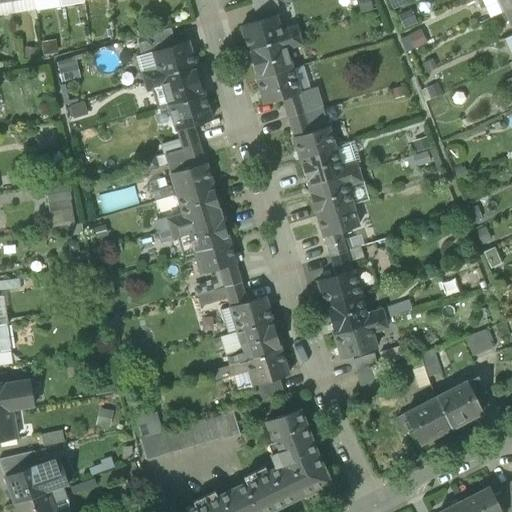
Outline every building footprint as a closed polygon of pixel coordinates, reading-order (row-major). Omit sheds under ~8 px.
[(0,16),(13,15),(10,0),(8,0),(0,1),(0,16)] [(10,0),(13,15),(36,11),(34,0),(10,0)] [(34,0),(36,11),(37,14),(61,11),(60,7),(58,0),(34,0)] [(281,7),(279,0),(262,0),(255,3),(258,13),(281,7)] [(511,0),(498,0),(504,12),(511,8),(511,0)] [(241,26),(249,51),(283,40),(280,31),(275,15),(241,26)] [(280,31),(283,40),(299,35),(296,26),(280,31)] [(136,38),(141,56),(153,53),(153,52),(175,45),(170,28),(136,38)] [(301,44),(299,35),(283,40),(286,49),(301,44)] [(249,51),(257,79),(292,69),(286,49),(283,40),(249,51)] [(157,68),(160,77),(194,66),(187,42),(175,45),(153,52),(153,53),(157,68)] [(153,53),(141,56),(137,57),(142,72),(157,68),(153,53)] [(76,56),(58,61),(62,80),(81,75),(76,56)] [(163,86),(169,105),(203,95),(194,66),(160,77),(163,86)] [(142,72),(144,81),(160,77),(157,68),(142,72)] [(299,92),(292,69),(257,79),(265,104),(283,99),(299,94),(299,92)] [(163,86),(160,77),(144,81),(147,91),(151,89),(163,86)] [(163,86),(151,89),(157,109),(169,105),(163,86)] [(283,99),(289,118),(313,110),(322,108),(316,87),(299,92),(299,94),(283,99)] [(211,120),(203,95),(169,105),(176,130),(177,130),(192,125),(211,120)] [(328,127),(322,108),(313,110),(319,129),(328,127)] [(319,129),(313,110),(289,118),(294,137),(319,129)] [(180,139),(183,150),(198,145),(192,125),(177,130),(180,139)] [(294,137),(300,158),(334,148),(328,127),(319,129),(294,137)] [(183,150),(180,139),(161,145),(164,155),(165,155),(183,150)] [(204,164),(198,145),(183,150),(189,168),(204,164)] [(309,187),(343,177),(340,167),(334,148),(300,158),(309,187)] [(168,164),(171,174),(189,168),(183,150),(165,155),(168,164)] [(158,167),(168,164),(165,155),(164,155),(155,158),(158,167)] [(174,185),(177,195),(211,185),(205,163),(204,164),(189,168),(171,174),(174,185)] [(356,163),(340,167),(343,177),(359,172),(356,163)] [(359,172),(343,177),(346,186),(361,181),(359,172)] [(309,187),(317,216),(352,205),(346,186),(343,177),(309,187)] [(48,204),(71,201),(72,201),(69,184),(45,188),(48,204)] [(177,195),(174,185),(152,191),(155,202),(177,195)] [(177,195),(183,215),(186,224),(220,213),(211,185),(177,195)] [(75,224),(71,201),(48,204),(51,228),(75,224)] [(324,237),(325,237),(340,232),(358,226),(352,205),(317,216),(324,237)] [(220,213),(186,224),(188,233),(194,252),(229,242),(220,213)] [(170,228),(186,224),(183,215),(167,219),(170,228)] [(153,221),(157,232),(170,228),(167,219),(166,217),(153,221)] [(173,237),(177,236),(188,233),(186,224),(170,228),(173,237)] [(173,237),(170,228),(157,232),(160,244),(174,240),(173,237)] [(325,237),(330,256),(346,251),(340,232),(325,237)] [(194,252),(188,233),(177,236),(183,256),(194,253),(194,252)] [(235,263),(229,242),(194,252),(194,253),(201,273),(210,271),(219,268),(234,263),(235,263)] [(330,256),(336,275),(351,270),(346,251),(330,256)] [(33,263),(35,275),(54,272),(52,260),(33,263)] [(222,277),(225,287),(240,283),(234,263),(219,268),(222,277)] [(210,271),(213,280),(222,277),(219,268),(210,271)] [(318,280),(325,305),(360,295),(352,270),(351,270),(336,275),(318,280)] [(57,272),(54,272),(35,275),(37,287),(59,284),(57,272)] [(207,282),(210,292),(225,287),(222,277),(213,280),(207,282)] [(210,292),(207,282),(193,286),(197,296),(210,292)] [(246,302),(240,283),(225,287),(228,299),(230,306),(246,302)] [(200,307),(228,299),(225,287),(210,292),(197,296),(200,307)] [(334,334),(368,324),(366,314),(360,295),(325,305),(334,334)] [(229,307),(237,331),(271,321),(264,296),(246,302),(230,306),(229,307)] [(220,309),(228,334),(237,331),(229,307),(220,309)] [(382,310),(366,314),(368,324),(384,319),(382,310)] [(384,319),(368,324),(371,333),(387,328),(384,319)] [(237,331),(243,351),(246,360),(280,350),(271,321),(237,331)] [(2,325),(0,324),(0,353),(10,352),(6,324),(2,325)] [(376,348),(371,333),(368,324),(334,334),(342,359),(376,348)] [(486,329),(465,337),(473,357),(493,349),(486,329)] [(221,336),(227,356),(243,351),(237,331),(228,334),(221,336)] [(280,350),(246,360),(248,369),(253,385),(256,384),(280,377),(288,375),(280,350)] [(230,365),(246,360),(243,351),(227,356),(230,365)] [(0,353),(0,366),(12,364),(10,352),(0,353)] [(353,362),(356,374),(377,367),(375,356),(353,362)] [(233,374),(248,369),(246,360),(230,365),(233,374)] [(356,374),(360,386),(381,380),(377,367),(356,374)] [(237,389),(253,385),(248,369),(233,374),(237,389)] [(256,384),(261,402),(285,394),(280,377),(256,384)] [(467,382),(475,397),(484,392),(476,378),(467,382)] [(385,392),(381,380),(360,386),(364,398),(385,392)] [(28,381),(7,384),(12,412),(33,408),(28,381)] [(467,382),(435,398),(451,428),(482,412),(475,397),(467,382)] [(0,413),(12,412),(7,384),(0,385),(0,413)] [(419,444),(451,428),(435,398),(404,414),(404,415),(411,429),(419,444)] [(185,511),(271,511),(331,483),(315,449),(300,409),(265,422),(281,465),(267,472),(265,467),(243,478),(246,483),(217,497),(215,492),(193,503),(195,507),(185,511)] [(162,431),(140,438),(146,460),(218,439),(219,441),(240,435),(233,410),(162,431)] [(0,441),(16,439),(12,412),(0,413),(0,441)] [(134,419),(140,438),(162,431),(157,412),(134,419)] [(395,419),(403,434),(411,429),(404,415),(395,419)] [(40,435),(43,446),(62,442),(60,431),(40,435)] [(0,459),(0,464),(5,478),(38,466),(33,451),(0,459)] [(14,505),(15,504),(62,488),(68,486),(58,459),(38,466),(5,478),(14,505)] [(511,510),(511,509),(511,485),(501,490),(511,510)] [(463,499),(469,511),(501,511),(489,486),(463,499)] [(70,511),(62,488),(15,504),(17,511),(70,511)] [(469,511),(463,499),(438,511),(469,511)]
